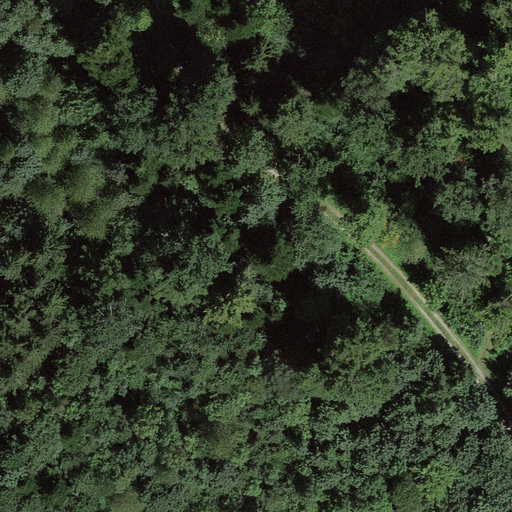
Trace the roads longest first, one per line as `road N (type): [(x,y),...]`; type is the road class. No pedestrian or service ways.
road 1 (track): [(511,431),(472,358),(440,322),(231,126),(194,78),(163,0)]
road 2 (track): [(493,395),(500,258),(474,118),(468,20),(476,0)]
